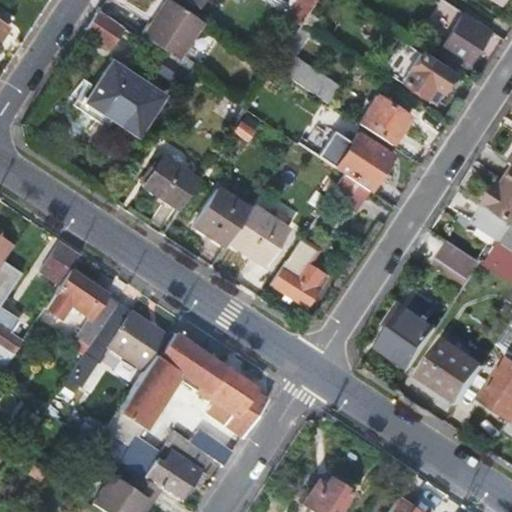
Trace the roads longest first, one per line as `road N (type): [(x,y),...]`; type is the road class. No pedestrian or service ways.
road 1 (residential): [(310,370),(0,166)]
road 2 (residential): [(511,66),(310,370)]
road 3 (residential): [(511,502),(310,370)]
road 4 (residential): [(310,370),(217,511)]
road 5 (residential): [(0,115),(76,0)]
